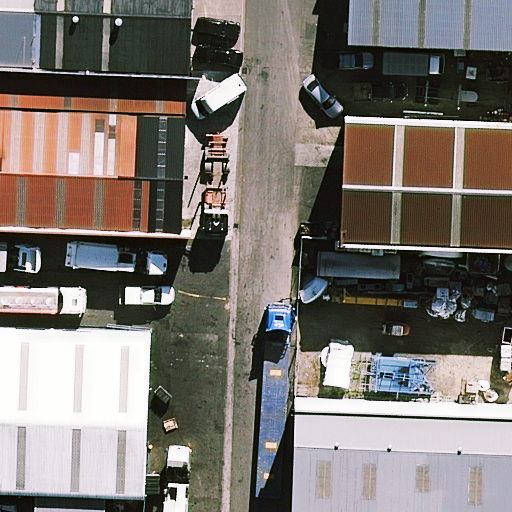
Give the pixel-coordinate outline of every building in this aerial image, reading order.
[(187,0),(0,0),(0,46),(186,52),(187,0)] [(511,0),(350,0),(350,20),(511,25),(511,0)] [(188,90),(0,84),(0,195),(185,201),(188,90)] [(511,99),(345,95),(340,224),(511,229),(511,99)] [(149,310),(0,305),(0,470),(144,475),(149,310)] [(511,511),(511,393),(306,387),(302,511),(511,511)]
